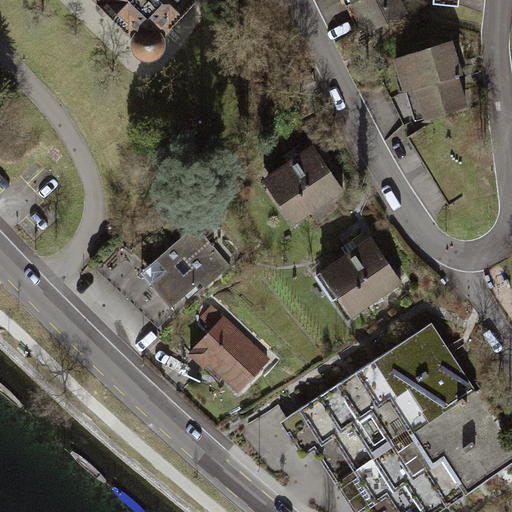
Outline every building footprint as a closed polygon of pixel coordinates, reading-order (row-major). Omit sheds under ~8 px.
[(141,28),(137,30),(135,32),(133,36),(132,40),(132,45),(133,49),(135,54),(139,57),(143,59),(149,60),(155,59),(158,58),(162,54),(164,51),(166,48),(167,43),(166,39),(165,36),(198,1),(197,0),(102,0),(106,3),(103,6),(103,13),(111,16),(117,10),(133,25),(135,23),(141,28)] [(343,0),(347,9),(367,0),(343,0)] [(370,0),(348,10),(362,41),(417,17),(409,0),(370,0)] [(406,65),(418,95),(472,74),(460,44),(406,65)] [(416,102),(431,135),(484,113),(470,80),(416,102)] [(262,169),(304,232),(350,201),(308,139),(262,169)] [(238,267),(202,229),(152,276),(120,243),(97,265),(165,336),(238,267)] [(353,329),(407,295),(374,243),(320,277),(353,329)] [(290,363),(231,313),(194,356),(252,406),(290,363)] [(447,511),(511,470),(511,434),(437,321),(292,416),(317,454),(334,443),(371,501),(383,493),(395,511),(447,511)]
